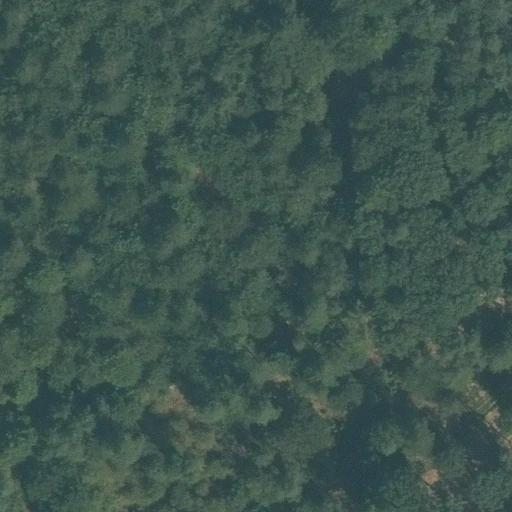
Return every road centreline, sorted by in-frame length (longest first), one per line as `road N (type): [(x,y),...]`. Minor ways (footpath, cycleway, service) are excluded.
road 1 (track): [(208,0),(0,187)]
road 2 (track): [(511,391),(380,511)]
road 3 (track): [(426,0),(511,102)]
